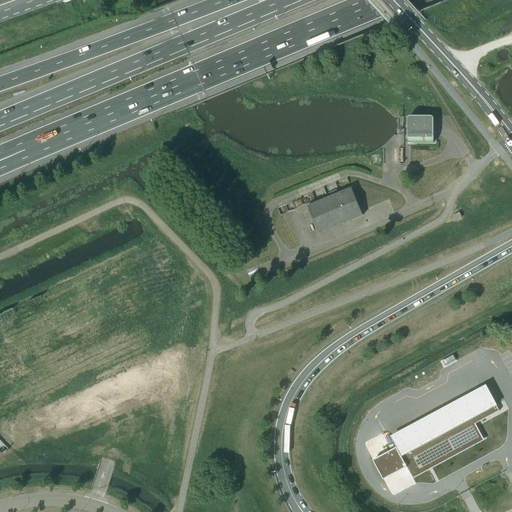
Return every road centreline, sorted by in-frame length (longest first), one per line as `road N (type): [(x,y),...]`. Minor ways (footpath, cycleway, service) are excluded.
road 1 (motorway): [(24,149),(383,0)]
road 2 (primary): [(511,246),(350,339),(302,381),(281,433),(284,476),(302,511)]
road 3 (motorway): [(284,0),(0,118)]
road 4 (motorway): [(226,0),(0,83)]
road 5 (secondary): [(483,99),(392,0)]
